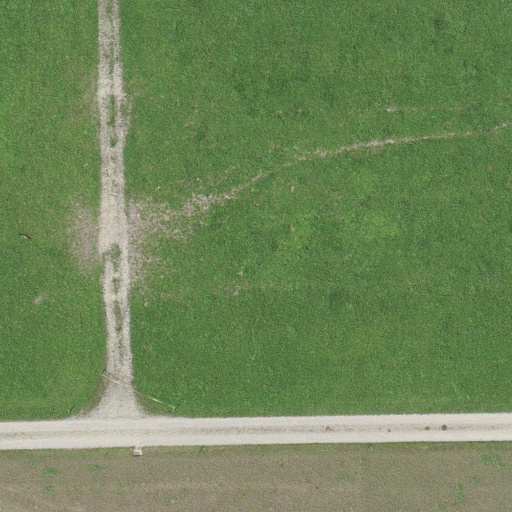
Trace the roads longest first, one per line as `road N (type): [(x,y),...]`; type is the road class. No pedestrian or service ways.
road 1 (track): [(511,427),(0,431)]
road 2 (track): [(115,428),(110,0)]
